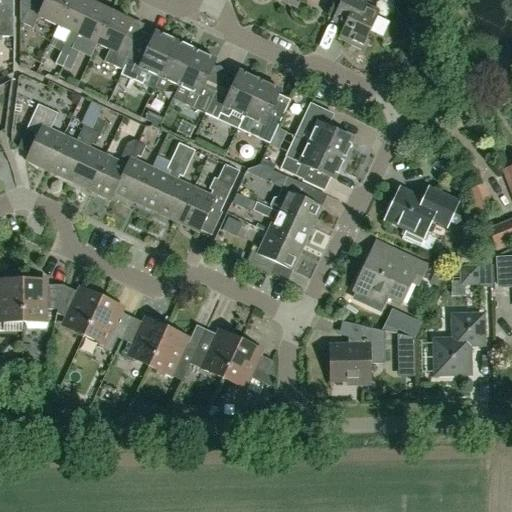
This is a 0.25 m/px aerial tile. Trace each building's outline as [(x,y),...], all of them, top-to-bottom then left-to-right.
[(58,26),(70,0),(19,0),(19,22),(33,29),(38,17),(58,26)] [(78,36),(93,3),(86,0),(70,0),(58,26),(70,32),(66,40),(74,44),(78,36)] [(341,0),(331,22),(344,28),(339,38),(362,48),(379,12),(365,6),(368,0),(341,0)] [(0,37),(14,38),(14,4),(0,3),(0,37)] [(93,3),(78,36),(97,45),(112,12),(93,3)] [(112,12),(97,45),(108,50),(104,62),(112,65),(111,66),(123,71),(141,32),(144,24),(133,19),(132,21),(112,12)] [(141,32),(123,71),(121,75),(142,85),(148,72),(159,78),(176,42),(156,32),(153,38),(141,32)] [(63,68),(65,64),(72,48),(74,44),(66,40),(55,64),(63,68)] [(176,42),(159,78),(155,87),(165,92),(169,82),(179,87),(195,51),(176,42)] [(72,48),(65,64),(72,67),(79,52),(72,48)] [(189,92),(183,104),(193,108),(192,109),(205,115),(225,71),(213,66),(216,60),(195,51),(179,87),(189,92)] [(225,71),(205,115),(217,120),(221,114),(229,117),(232,111),(242,117),(243,117),(260,81),(240,71),(238,76),(225,71)] [(243,117),(242,117),(237,129),(257,138),(257,139),(270,145),(280,122),(268,116),(280,90),(260,81),(243,117)] [(92,102),(86,113),(97,118),(102,107),(92,102)] [(47,171),(64,136),(50,130),(58,114),(38,105),(18,149),(28,154),(25,161),(26,161),(47,171)] [(308,143),(344,160),(353,140),(327,128),(333,115),(310,105),(304,118),(300,126),(313,132),(308,143)] [(158,130),(164,119),(148,111),(144,120),(152,123),(151,126),(158,130)] [(106,156),(89,148),(91,144),(95,145),(104,125),(103,121),(97,118),(92,129),(92,130),(68,181),(89,191),(106,156)] [(68,181),(92,130),(92,129),(84,126),(76,142),(64,136),(47,171),(68,181)] [(344,160),(308,143),(294,136),(285,156),(283,154),(276,168),(280,170),(302,180),(302,181),(325,192),(331,178),(335,180),(344,160)] [(106,156),(89,191),(111,201),(114,194),(138,142),(134,140),(127,143),(120,157),(124,158),(122,163),(118,161),(106,156)] [(135,204),(152,168),(135,160),(137,156),(141,157),(146,146),(138,142),(114,194),(135,204)] [(152,168),(135,204),(156,214),(187,148),(178,144),(166,169),(170,171),(168,176),(152,168)] [(180,176),(183,177),(195,151),(187,148),(156,214),(178,224),(194,188),(177,180),(180,176)] [(511,190),(511,218),(487,229),(495,249),(511,242),(511,167),(505,171),(511,190)] [(271,209),(261,204),(260,205),(297,222),(312,229),(328,195),(312,189),(287,178),(280,194),(278,197),(274,198),(270,206),(271,209)] [(213,191),(210,196),(194,188),(178,224),(199,234),(201,231),(211,236),(222,213),(221,212),(232,187),(214,179),(209,189),(213,191)] [(478,212),(496,205),(486,179),(468,185),(478,212)] [(457,203),(429,190),(424,202),(400,191),(387,219),(406,228),(401,240),(426,251),(431,249),(435,240),(434,235),(425,231),(431,219),(446,226),(457,203)] [(245,198),(236,194),(232,203),(241,207),(245,198)] [(273,221),(267,233),(302,250),(312,229),(297,222),(260,205),(261,204),(256,202),(252,211),(273,221)] [(141,219),(136,237),(161,244),(166,226),(141,219)] [(272,275),(277,264),(292,271),(302,250),(267,233),(259,250),(254,247),(247,263),(272,275)] [(457,264),(477,262),(476,242),(463,241),(456,250),(457,264)] [(418,286),(427,266),(376,242),(357,283),(356,283),(351,292),(355,294),(353,298),(377,309),(381,307),(386,297),(387,297),(401,304),(411,282),(418,286)] [(459,286),(479,285),(478,266),(459,266),(459,286)] [(0,322),(3,322),(22,322),(22,281),(4,281),(4,286),(0,285),(0,322)] [(57,310),(63,286),(41,286),(41,281),(22,281),(22,322),(25,322),(27,329),(45,329),(47,323),(47,310),(57,310)] [(84,336),(102,298),(85,290),(82,295),(63,286),(57,310),(57,314),(64,317),(60,325),(67,328),(84,336)] [(122,340),(132,318),(116,311),(119,306),(102,298),(84,336),(99,343),(97,347),(111,353),(118,338),(122,340)] [(436,375),(470,374),(469,345),(483,345),(482,316),(453,317),(454,341),(435,341),(436,375)] [(149,367),(167,329),(150,321),(148,325),(132,318),(122,340),(127,343),(122,354),(124,360),(130,362),(132,359),(149,367)] [(330,386),(370,385),(370,365),(385,364),(384,332),(361,327),(342,322),(338,335),(348,337),(348,345),(329,345),(330,386)] [(396,334),(398,330),(385,324),(382,331),(396,334)] [(190,364),(206,331),(196,325),(188,344),(182,341),(184,337),(167,329),(149,367),(182,382),(190,364)] [(223,379),(241,341),(224,333),(221,338),(206,331),(190,364),(223,379)] [(269,387),(273,378),(273,362),(255,354),(258,349),(241,341),(223,379),(246,390),(251,378),(269,387)]
